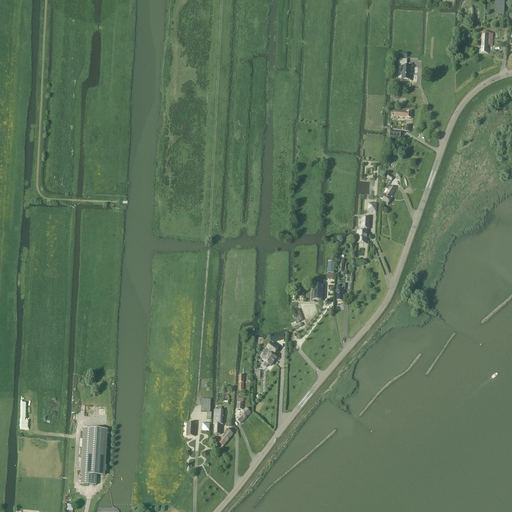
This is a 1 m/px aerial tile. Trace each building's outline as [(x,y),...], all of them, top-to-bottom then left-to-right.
[(492,46),(493,34),(480,33),(480,42),(482,43),(481,50),(479,50),(479,53),(489,54),(489,49),(487,49),(487,46),(492,46)] [(402,73),(401,80),(410,80),(410,76),(411,76),(412,67),(405,67),(405,65),(406,65),(406,60),(400,60),(400,64),(402,64),(402,67),(402,70),(401,70),(400,73),(402,73)] [(389,190),(383,201),(382,202),(388,206),(390,201),(389,201),(395,190),(387,186),(386,189),(389,190)] [(369,230),(370,219),(364,218),(361,218),(361,229),(363,229),(364,229),(363,232),(359,232),(358,232),(358,237),(359,237),(358,244),(366,244),(367,232),(367,229),(369,230)] [(323,292),(324,286),(323,286),(315,286),(314,301),(322,301),(322,292),(323,292)] [(337,301),(342,301),(346,302),(346,297),(343,296),(343,290),(341,290),(341,286),(336,286),(336,291),(338,291),(337,301)] [(263,361),(271,367),(277,359),(270,353),(268,356),(267,356),(263,361)] [(202,399),(201,411),(207,412),(206,419),(211,419),(211,412),(210,412),(210,406),(211,399),(202,399)] [(219,411),(214,411),(214,425),(215,425),(215,435),(221,436),(221,427),(223,427),(224,421),(224,420),(224,411),(222,411),(222,408),(219,408),(219,411)] [(236,420),(241,424),(251,413),(246,409),(236,420)] [(196,424),(188,423),(187,436),(195,437),(196,424)] [(105,476),(107,430),(83,429),(80,475),(81,475),(80,485),(96,486),(96,476),(105,476)] [(223,447),(233,434),(228,430),(218,443),(223,447)]
